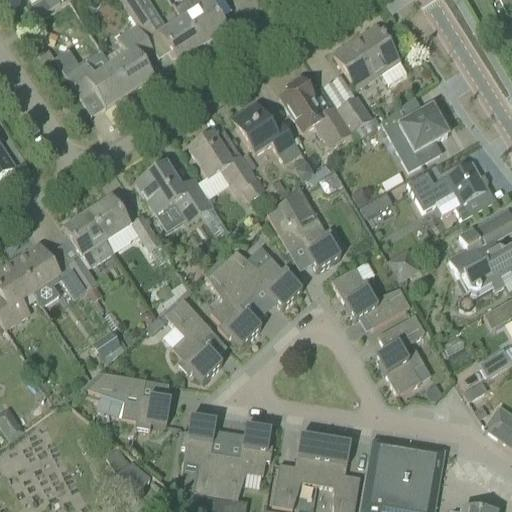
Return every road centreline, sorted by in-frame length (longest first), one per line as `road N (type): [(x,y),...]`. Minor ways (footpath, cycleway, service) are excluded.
road 1 (residential): [(80,184),(351,0)]
road 2 (residential): [(387,427),(251,405),(245,391),(311,327),(331,333)]
road 3 (residential): [(80,184),(0,65)]
road 4 (residential): [(511,467),(467,435),(387,427)]
